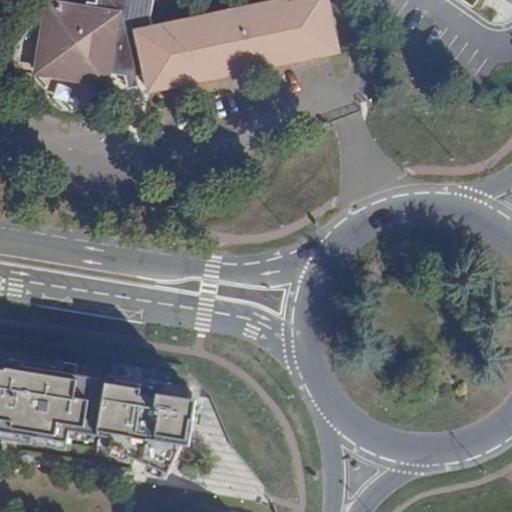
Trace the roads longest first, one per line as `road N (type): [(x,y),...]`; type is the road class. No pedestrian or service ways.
road 1 (secondary): [(330,257),(246,272),(0,241)]
road 2 (secondary): [(0,284),(243,322),(311,359)]
road 3 (secondary): [(456,208),(388,213),(330,257)]
